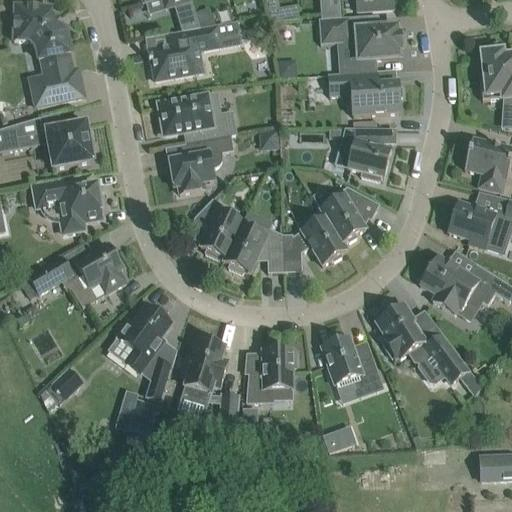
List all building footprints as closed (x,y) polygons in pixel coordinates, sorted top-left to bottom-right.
[(142,0),(144,5),(160,0),(161,0),(165,12),(174,10),(181,35),(199,32),(195,18),(191,4),(189,0),(142,0)] [(355,0),(357,15),(373,14),(393,12),(392,0),(355,0)] [(278,11),(277,4),(274,1),(265,2),(269,23),(280,22),(278,11)] [(320,23),(341,22),(340,1),(319,2),(320,23)] [(41,9),(37,6),(33,6),(28,6),(24,8),(24,10),(15,10),(13,44),(30,45),(35,52),(37,57),(38,61),(38,64),(42,81),(32,83),(29,83),(30,86),(32,96),(35,111),(63,105),(76,102),(77,102),(82,101),(83,100),(83,99),(79,84),(79,83),(78,79),(78,78),(77,74),(77,73),(76,73),(72,74),(68,57),(70,57),(66,36),(50,18),(50,11),(41,11),(41,9)] [(199,32),(215,29),(210,14),(195,18),(199,32)] [(320,23),(318,23),(320,49),(349,47),(349,52),(357,51),(358,65),(399,62),(399,55),(401,54),(400,38),(397,38),(397,31),(359,33),(358,21),(341,22),(320,23)] [(238,48),(236,36),(234,26),(215,29),(199,32),(181,35),(166,38),(170,57),(168,59),(161,53),(161,52),(149,54),(150,61),(148,62),(148,66),(151,65),(154,79),(155,85),(174,81),(196,77),(202,76),(199,62),(198,55),(219,51),(238,48)] [(499,55),(499,54),(498,53),(497,52),(496,51),(495,50),(494,50),(493,49),(492,49),(490,50),(489,50),(488,50),(487,51),(486,52),(486,53),(485,54),(485,55),(485,57),(481,57),(484,85),(480,85),(482,104),(502,102),(502,103),(511,102),(511,59),(503,60),(503,57),(502,55),(499,55)] [(378,88),(377,75),(327,78),(329,101),(351,99),(351,107),(352,118),(352,120),(400,117),(399,103),(402,101),(401,92),(398,90),(398,87),(378,88)] [(186,148),(230,140),(236,139),(231,116),(220,118),(216,98),(159,108),(164,139),(184,135),(186,148)] [(85,128),(42,136),(40,122),(0,133),(0,156),(37,150),(36,147),(48,145),(53,172),(92,165),(91,161),(94,158),(93,148),(89,146),(85,128)] [(384,182),(388,163),(391,154),(375,150),(375,148),(376,148),(377,133),(344,132),(338,155),(350,158),(346,172),(361,176),(360,180),(379,185),(380,181),(384,182)] [(329,133),(329,142),(338,142),(340,133),(329,133)] [(269,154),(279,153),(277,134),(258,135),(259,145),(269,154)] [(222,157),(233,155),(230,140),(186,148),(188,160),(169,163),(170,174),(174,192),(178,191),(179,198),(204,193),(203,186),(213,185),(211,173),(215,172),(219,169),(221,166),(222,162),(222,157)] [(478,192),(501,197),(504,184),(507,184),(511,162),(511,152),(472,143),(464,174),(481,179),(478,192)] [(81,191),(80,181),(79,180),(32,188),(36,212),(41,211),(42,213),(42,215),(43,217),(44,218),(45,219),(47,221),(48,222),(50,223),(52,224),(54,224),(56,224),(58,224),(60,224),(63,238),(84,234),(83,226),(102,223),(96,189),(81,191)] [(341,248),(342,247),(346,245),(349,246),(357,242),(356,238),(365,233),(359,223),(363,220),(370,225),(379,209),(347,191),(329,202),(331,207),(320,214),(341,248)] [(511,203),(507,202),(503,220),(511,221),(511,203)] [(241,229),(242,230),(243,227),(218,215),(222,208),(212,203),(195,221),(210,229),(200,251),(206,253),(204,257),(219,264),(220,260),(225,262),(225,263),(241,229)] [(458,206),(447,237),(469,244),(468,248),(484,253),(485,250),(502,256),(511,222),(511,221),(503,220),(496,218),(495,219),(458,206)] [(346,254),(342,247),(341,248),(320,214),(308,221),(313,228),(292,241),(292,239),(283,239),(284,276),(301,276),(301,257),(310,251),(322,270),(331,264),(333,266),(342,261),(341,257),(346,254)] [(284,276),(283,239),(257,227),(253,235),(242,230),(241,229),(225,263),(225,262),(223,265),(229,268),(228,272),(242,278),(244,275),(249,277),(262,251),(267,253),(267,277),(284,276)] [(89,292),(98,287),(105,299),(126,286),(119,275),(122,273),(108,249),(68,272),(62,262),(29,282),(38,298),(71,279),(73,282),(81,278),(89,292)] [(422,286),(419,289),(435,299),(432,305),(454,319),(458,313),(460,315),(467,305),(477,311),(480,306),(487,310),(495,298),(509,306),(511,300),(511,291),(476,268),(469,280),(438,260),(429,274),(426,272),(419,284),(422,286)] [(160,320),(163,317),(151,309),(149,312),(146,310),(132,330),(129,327),(108,355),(109,356),(119,343),(135,354),(125,367),(140,378),(141,377),(151,385),(147,401),(161,405),(176,355),(175,354),(170,369),(157,365),(157,367),(151,362),(164,345),(160,343),(171,328),(160,320)] [(413,324),(403,309),(391,317),(389,314),(377,322),(379,325),(376,327),(385,342),(383,343),(384,345),(381,347),(391,363),(394,361),(395,363),(398,361),(399,363),(408,357),(414,366),(419,367),(430,360),(451,387),(459,382),(469,374),(439,334),(423,344),(411,325),(413,324)] [(26,320),(16,325),(19,332),(29,327),(26,320)] [(349,342),(346,343),(345,340),(333,344),(334,347),(321,352),(334,389),(335,388),(359,380),(363,391),(379,385),(366,346),(352,351),(349,342)] [(217,346),(217,345),(216,344),(215,343),(214,342),(212,342),(211,342),(210,342),(208,342),(207,342),(206,343),(205,344),(204,345),(198,343),(193,359),(188,357),(181,381),(186,382),(184,390),(185,390),(182,399),(206,407),(207,407),(221,408),(221,399),(211,398),(213,390),(219,392),(227,364),(222,362),(225,351),(218,349),(218,348),(218,347),(217,346)] [(292,354),(288,354),(288,350),(274,351),(274,354),(262,354),(262,377),(249,377),(246,407),(273,406),(273,403),(272,393),(292,393),(292,372),(295,372),(295,358),(292,358),(292,354)] [(61,409),(85,386),(71,372),(47,394),(61,409)] [(235,431),(238,400),(221,398),(219,430),(235,431)] [(158,409),(136,403),(129,426),(152,432),(158,409)] [(242,431),(257,431),(257,412),(242,412),(242,431)] [(175,418),(160,414),(156,428),(172,432),(175,418)] [(511,459),(479,460),(479,487),(511,485),(511,459)]
